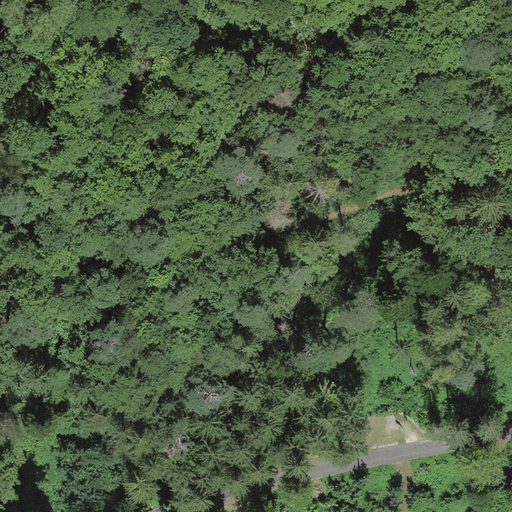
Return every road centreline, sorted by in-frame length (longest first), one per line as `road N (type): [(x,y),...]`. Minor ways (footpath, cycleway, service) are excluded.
road 1 (track): [(0,259),(246,236),(511,155)]
road 2 (track): [(399,0),(319,32),(245,43),(0,28)]
road 3 (unclassified): [(153,511),(397,444),(511,427)]
